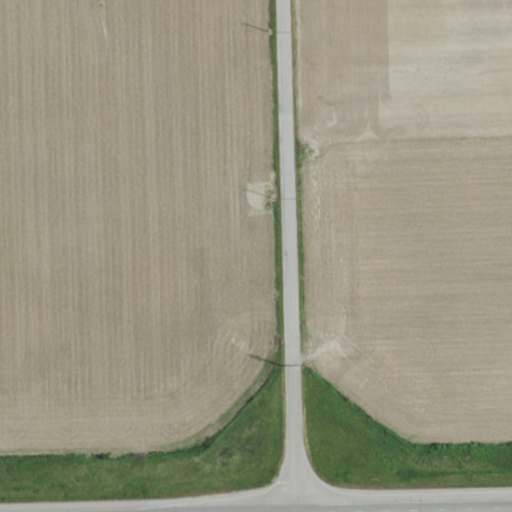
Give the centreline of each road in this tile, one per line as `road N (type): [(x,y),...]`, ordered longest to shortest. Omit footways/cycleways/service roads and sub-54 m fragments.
road 1 (residential): [(296,511),(281,0)]
road 2 (trunk): [(511,505),(212,511)]
